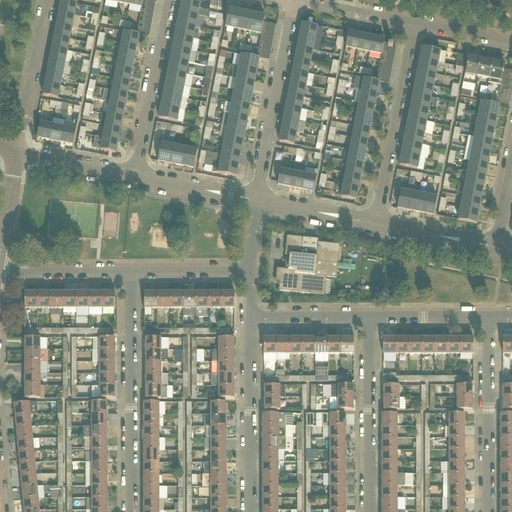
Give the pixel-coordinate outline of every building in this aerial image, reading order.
[(130,0),(130,6),(141,9),(142,9),(142,5),(143,0),(130,0)] [(208,11),(199,9),(200,4),(182,1),(180,13),(198,16),(207,19),(208,11)] [(76,5),(62,2),(59,13),(80,18),(82,6),(81,6),(76,5)] [(153,14),(154,8),(142,5),(142,9),(141,9),(141,11),(153,14)] [(241,12),(229,10),(225,28),(237,30),(241,12)] [(141,11),(141,12),(140,17),(152,20),(153,14),(141,11)] [(241,12),(237,30),(249,33),(253,14),(241,12)] [(57,25),(72,28),(78,29),(80,18),(59,13),(57,25)] [(180,13),(177,24),(195,28),(198,16),(180,13)] [(249,33),(261,35),(262,29),(263,23),(265,17),(253,14),(249,33)] [(151,26),(152,20),(140,17),(138,23),(151,26)] [(150,31),(151,26),(138,23),(137,29),(150,31)] [(276,25),(263,23),(262,29),(275,31),(276,25)] [(175,36),(193,40),(195,28),(177,24),(175,36)] [(317,27),(302,24),(300,36),(315,39),(321,40),(323,29),(317,28),(317,27)] [(55,37),(69,40),(72,28),(57,25),(55,37)] [(136,35),(138,35),(149,37),(150,31),(137,29),(136,35)] [(273,37),(275,31),(262,29),(261,35),(273,37)] [(214,32),(212,44),(218,45),(220,33),(214,32)] [(123,33),(121,44),(136,47),(138,35),(136,35),(123,33)] [(360,35),(348,33),(345,49),(357,51),(360,35)] [(273,37),(261,35),(260,41),(272,43),(273,37)] [(360,35),(357,51),(369,53),(372,38),(360,35)] [(173,48),(191,52),(193,40),(175,36),(173,48)] [(298,48),(313,51),(315,39),(300,36),(298,48)] [(52,49),(67,52),(69,40),(55,37),(52,49)] [(372,38),(369,53),(381,55),(382,52),(383,44),(384,40),(372,38)] [(435,49),(436,40),(425,39),(424,48),(435,49)] [(271,49),(272,43),(260,41),(258,47),(271,49)] [(121,44),(119,56),(134,59),(136,47),(121,44)] [(392,45),(383,44),(382,52),(394,55),(395,49),(392,48),(392,45)] [(246,46),(245,52),(257,54),(258,53),(258,49),(246,46)] [(258,47),(258,49),(258,53),(270,55),(271,49),(258,47)] [(170,60),(188,64),(194,65),(197,53),(191,52),(173,48),(170,60)] [(295,60),(310,63),(313,51),(298,48),(295,60)] [(438,63),(440,51),(422,48),(420,60),(438,63)] [(50,61),(65,64),(67,52),(52,49),(50,61)] [(220,52),(218,63),(224,65),(227,53),(220,52)] [(382,52),(381,55),(381,58),(393,61),(394,55),(382,52)] [(257,54),(256,58),(259,59),(269,61),(270,55),(258,53),(257,54)] [(210,55),(207,67),(213,68),(215,57),(210,55)] [(238,67),(257,71),(259,59),(256,58),(256,59),(241,56),(236,55),(234,66),(238,67)] [(462,68),(465,56),(458,55),(456,67),(462,68)] [(119,56),(117,68),(131,71),(134,59),(119,56)] [(480,59),(468,57),(465,75),(477,77),(480,59)] [(391,66),(393,61),(381,58),(379,64),(391,66)] [(492,61),(480,59),(477,77),(489,80),(492,61)] [(168,72),(186,75),(188,64),(170,60),(168,72)] [(293,72),(308,75),(310,63),(295,60),(293,72)] [(435,75),(438,63),(420,60),(418,72),(435,75)] [(48,73),(62,76),(65,64),(50,61),(48,73)] [(502,76),(503,70),(504,64),(492,61),(489,80),(488,84),(500,86),(501,82),(502,76)] [(378,70),(390,72),(391,66),(379,64),(378,70)] [(257,71),(238,67),(236,79),(255,83),(257,71)] [(117,68),(114,80),(129,83),(131,71),(117,68)] [(389,78),(390,72),(378,70),(377,76),(389,78)] [(166,84),(184,87),(186,75),(168,72),(166,84)] [(291,84),(306,86),(308,75),(293,72),(291,84)] [(433,87),(435,75),(418,72),(415,83),(433,87)] [(45,85),(60,87),(62,76),(48,73),(45,85)] [(376,82),(379,82),(388,84),(389,78),(377,76),(376,82)] [(501,82),(511,84),(511,77),(502,76),(501,82)] [(236,79),(234,91),(252,95),(255,83),(236,79)] [(114,80),(112,92),(127,95),(129,83),(114,80)] [(211,81),(205,80),(203,91),(209,92),(211,81)] [(363,80),(361,91),(377,94),(379,82),(376,82),(363,80)] [(413,95),(431,99),(433,87),(415,83),(413,95)] [(163,95),(181,99),(184,87),(166,84),(163,95)] [(288,95),(303,98),(306,86),(291,84),(288,95)] [(45,85),(43,96),(58,100),(60,87),(45,85)] [(511,91),(511,89),(500,87),(498,93),(511,96),(511,91)] [(252,95),(234,91),(232,103),(250,106),(252,95)] [(377,94),(361,91),(359,103),(374,106),(377,94)] [(127,95),(112,92),(110,104),(125,106),(127,95)] [(498,93),(497,99),(510,102),(511,96),(498,93)] [(179,111),(181,99),(163,95),(161,107),(179,111)] [(301,110),(303,98),(288,95),(286,107),(301,110)] [(431,99),(413,95),(411,107),(428,111),(435,112),(437,100),(431,99)] [(209,111),(215,112),(217,100),(211,99),(209,111)] [(496,105),(499,106),(509,108),(510,102),(497,99),(496,105)] [(102,114),(108,115),(122,118),(125,106),(110,104),(104,102),(102,114)] [(232,103),(229,115),(248,118),(250,106),(232,103)] [(359,103),(357,115),(372,118),(374,106),(359,103)] [(497,118),(499,106),(496,105),(496,106),(481,103),(478,114),(497,118)] [(161,107),(159,119),(177,123),(179,111),(161,107)] [(284,119),(299,122),(301,110),(286,107),(284,119)] [(411,107),(408,119),(426,122),(428,111),(411,107)] [(478,114),(476,126),(495,130),(497,118),(478,114)] [(108,115),(105,127),(120,130),(122,118),(108,115)] [(229,115),(227,127),(245,130),(248,118),(229,115)] [(357,115),(354,127),(370,130),(372,118),(357,115)] [(281,131),(296,134),(297,133),(303,134),(305,124),(298,123),(299,122),(284,119),(281,131)] [(424,134),(430,135),(432,124),(426,122),(408,119),(406,131),(424,134)] [(53,121),(52,126),(49,141),(61,143),(64,128),(65,123),(53,121)] [(332,122),(329,134),(335,135),(338,124),(332,122)] [(170,132),(171,126),(163,124),(156,123),(155,129),(162,130),(169,132),(170,132)] [(52,126),(40,124),(37,139),(49,141),(52,126)] [(476,126),(474,138),(492,142),(495,130),(476,126)] [(105,127),(103,139),(118,142),(120,130),(105,127)] [(227,127),(225,138),(243,142),(245,130),(227,127)] [(354,127),(352,139),(367,142),(370,130),(354,127)] [(61,143),(73,146),(76,131),(64,128),(61,143)] [(279,143),(280,143),(294,146),(296,134),(281,131),(279,143)] [(422,146),(424,134),(406,131),(404,143),(422,146)] [(210,137),(211,136),(204,134),(202,146),(213,148),(215,138),(210,137)] [(95,137),(93,149),(101,150),(100,151),(116,154),(118,142),(103,139),(95,137)] [(175,139),(163,137),(161,144),(158,162),(170,165),(173,147),(175,139)] [(225,138),(223,150),(241,154),(243,142),(225,138)] [(474,138),(472,150),(490,153),(492,142),(474,138)] [(352,139),(350,151),(365,154),(367,142),(352,139)] [(419,158),(422,146),(404,143),(401,154),(419,158)] [(182,167),(185,149),(173,147),(170,165),(182,167)] [(283,154),(296,156),(297,150),(284,148),(283,154)] [(182,167),(194,169),(197,151),(185,149),(182,167)] [(490,153),(472,150),(465,149),(463,161),(469,162),(488,165),(490,153)] [(214,160),(238,166),(241,154),(223,150),(222,156),(201,152),(200,158),(206,159),(214,160)] [(350,151),(348,162),(363,165),(365,154),(350,151)] [(432,161),(438,162),(444,163),(445,157),(439,155),(433,153),(432,161)] [(277,154),(274,173),(280,174),(283,155),(277,154)] [(401,154),(399,166),(423,172),(425,159),(419,158),(401,154)] [(213,167),(212,173),(236,177),(238,166),(214,160),(206,159),(200,158),(199,164),(204,165),(204,166),(213,167)] [(348,162),(345,174),(360,177),(363,165),(348,162)] [(467,174),(485,177),(488,165),(469,162),(467,174)] [(292,173),(280,171),(277,186),(289,188),(292,173)] [(457,184),(465,185),(483,189),(485,177),(467,174),(459,172),(457,184)] [(304,175),(292,173),(289,188),(301,190),(304,175)] [(345,174),(343,186),(358,189),(360,177),(345,174)] [(301,190),(313,193),(316,178),(304,175),(301,190)] [(465,185),(463,197),(481,201),(483,189),(465,185)] [(343,186),(341,198),(356,201),(358,189),(343,186)] [(413,193),(401,191),(397,209),(409,211),(413,193)] [(425,196),(413,193),(409,211),(421,214),(425,196)] [(421,214),(433,216),(437,198),(425,196),(421,214)] [(463,197),(460,209),(478,213),(481,201),(463,197)] [(460,209),(458,221),(476,224),(478,213),(460,209)] [(320,295),(324,295),(325,277),(336,278),(339,246),(335,246),(321,245),(318,245),(318,244),(317,251),(301,250),(302,239),(301,239),(298,239),(288,238),(286,255),(285,255),(285,256),(290,256),(288,270),(277,269),(277,270),(276,284),(280,284),(279,292),(310,295),(310,294),(320,295)] [(25,310),(38,310),(38,293),(25,293),(25,310)] [(38,293),(38,310),(50,310),(50,293),(38,293)] [(50,293),(50,310),(63,310),(63,293),(50,293)] [(63,293),(63,310),(76,310),(76,293),(63,293)] [(76,293),(76,310),(89,310),(89,293),(76,293)] [(89,293),(89,310),(102,310),(102,293),(89,293)] [(102,310),(115,310),(115,293),(102,293),(102,310)] [(151,316),(151,310),(157,310),(157,293),(144,293),(144,310),(144,316),(151,316)] [(157,310),(170,310),(170,293),(157,293),(157,310)] [(170,310),(183,310),(183,293),(170,293),(170,310)] [(183,310),(196,310),(196,293),(183,293),(183,310)] [(196,318),(208,318),(208,310),(209,310),(209,293),(196,293),(196,310),(196,318)] [(209,310),(222,310),(222,293),(209,293),(209,310)] [(222,310),(234,310),(235,293),(222,293),(222,310)] [(264,338),(264,355),(277,355),(277,338),(264,338)] [(290,361),(289,355),(289,338),(277,338),(277,355),(277,361),(290,361)] [(289,338),(289,355),(302,355),(302,338),(289,338)] [(302,338),(302,355),(315,355),(315,338),(302,338)] [(315,338),(315,355),(328,355),(328,338),(315,338)] [(328,338),(328,355),(341,355),(341,338),(328,338)] [(354,338),(341,338),(341,355),(354,355),(354,338)] [(396,338),(383,338),(383,363),(396,363),(396,355),(396,338)] [(396,355),(409,355),(409,338),(396,338),(396,355)] [(409,355),(422,355),(422,338),(409,338),(409,355)] [(422,355),(434,355),(434,338),(422,338),(422,355)] [(434,355),(447,355),(447,338),(434,338),(434,355)] [(447,355),(460,355),(460,338),(447,338),(447,355)] [(473,361),(473,338),(460,338),(460,355),(460,361),(473,361)] [(503,355),(511,355),(511,338),(502,338),(503,355)] [(40,339),(25,339),(25,351),(40,351),(40,339)] [(115,351),(115,339),(99,339),(99,351),(115,351)] [(145,339),(145,351),(161,351),(161,339),(145,339)] [(234,351),(234,339),(218,339),(218,351),(234,351)] [(25,363),(40,363),(40,351),(25,351),(25,363)] [(99,363),(115,363),(115,351),(99,351),(93,351),(93,363),(99,363)] [(145,363),(161,363),(167,363),(167,351),(161,351),(145,351),(145,363)] [(234,351),(218,351),(212,351),(212,363),(218,363),(234,363),(234,351)] [(25,375),(40,375),(40,363),(25,363),(25,375)] [(99,363),(99,375),(115,375),(115,363),(99,363)] [(145,375),(161,375),(161,363),(145,363),(145,375)] [(218,363),(218,375),(234,375),(234,363),(218,363)] [(315,377),(328,377),(328,368),(315,368),(315,377)] [(25,387),(41,387),(40,375),(25,375),(25,387)] [(99,375),(99,387),(115,387),(115,375),(99,375)] [(145,387),(161,387),(161,375),(145,375),(145,387)] [(234,387),(234,375),(218,375),(218,387),(234,387)] [(280,386),(264,386),(264,398),(280,398),(280,386)] [(353,398),(353,386),(332,386),(332,399),(337,399),(353,398)] [(399,386),(383,386),(383,398),(399,398),(399,386)] [(472,398),(472,386),(457,386),(457,398),(472,398)] [(511,386),(502,386),(503,398),(511,398),(511,386)] [(25,387),(25,399),(41,400),(41,387),(25,387)] [(115,387),(99,387),(99,399),(115,399),(115,387)] [(145,400),(161,400),(161,387),(145,387),(145,400)] [(234,387),(218,387),(218,399),(234,399),(234,387)] [(264,398),(264,411),(280,411),(280,398),(264,398)] [(337,411),(353,411),(353,398),(337,399),(337,411)] [(383,398),(383,411),(399,410),(399,398),(383,398)] [(457,411),(472,411),(472,398),(457,398),(457,411)] [(503,411),(511,410),(511,398),(503,398),(503,411)] [(107,415),(107,403),(91,403),(91,415),(107,415)] [(143,415),(159,415),(159,404),(143,403),(143,415)] [(210,403),(210,415),(210,416),(226,416),(226,403),(210,403)] [(30,404),(14,405),(15,417),(31,416),(30,404)] [(321,427),(329,427),(345,427),(345,415),(321,414),(321,427)] [(511,414),(500,415),(500,427),(511,426),(511,414)] [(107,415),(91,415),(91,427),(107,427),(107,415)] [(143,427),(159,427),(159,415),(143,415),(143,427)] [(210,427),(226,427),(226,416),(210,416),(210,415),(206,415),(206,427),(210,427)] [(262,415),(262,427),(285,427),(293,427),(293,415),(262,415)] [(306,427),(311,427),(314,427),(314,415),(306,415),(306,427)] [(381,415),(381,427),(397,427),(397,415),(381,415)] [(464,427),(464,415),(448,415),(448,427),(464,427)] [(31,416),(15,417),(16,429),(32,428),(31,416)] [(500,439),(511,438),(511,426),(500,427),(500,439)] [(107,427),(91,427),(91,439),(107,439),(107,427)] [(143,427),(143,440),(159,440),(159,427),(143,427)] [(226,427),(210,427),(210,439),(226,439),(226,427)] [(262,439),(285,439),(285,427),(262,427),(262,439)] [(329,427),(329,439),(345,439),(345,427),(329,427)] [(381,427),(381,439),(397,439),(397,427),(381,427)] [(464,427),(448,427),(448,439),(464,439),(464,427)] [(33,440),(32,428),(16,429),(17,441),(33,440)] [(500,451),(511,450),(511,438),(500,439),(500,451)] [(107,439),(91,439),(91,451),(107,451),(107,439)] [(226,439),(210,439),(205,439),(205,452),(226,452),(226,439)] [(285,439),(262,439),(262,451),(278,451),(285,451),(285,439)] [(329,439),(329,451),(345,451),(345,439),(329,439)] [(381,451),(397,451),(397,439),(381,439),(381,451)] [(425,439),(425,451),(430,451),(434,451),(434,439),(430,439),(425,439)] [(464,439),(448,439),(448,451),(464,451),(464,439)] [(18,453),(34,452),(34,449),(33,440),(17,441),(18,453)] [(143,440),(143,452),(159,452),(159,440),(143,440)] [(500,463),(511,462),(511,450),(500,451),(500,463)] [(107,463),(107,451),(91,451),(91,463),(107,463)] [(262,451),(262,463),(278,463),(278,451),(262,451)] [(306,451),(306,461),(319,461),(319,451),(311,451),(306,451)] [(329,451),(329,463),(345,463),(345,451),(329,451)] [(381,463),(397,463),(397,451),(381,451),(381,463)] [(464,451),(448,451),(448,463),(464,463),(464,451)] [(19,465),(35,464),(34,452),(18,453),(19,465)] [(143,463),(159,463),(159,452),(143,452),(143,463)] [(204,463),(204,464),(226,464),(226,452),(205,452),(204,452),(204,463)] [(500,475),(511,474),(511,462),(500,463),(500,475)] [(107,463),(91,463),(86,463),(86,475),(91,475),(107,475),(107,463)] [(159,475),(159,464),(159,463),(143,463),(143,475),(159,475)] [(262,475),(278,475),(278,463),(262,463),(262,475)] [(329,463),(329,475),(345,475),(345,463),(329,463)] [(381,475),(397,475),(397,463),(381,463),(381,475)] [(464,463),(448,463),(448,475),(464,475),(464,463)] [(21,477),(36,476),(35,464),(19,465),(21,477)] [(204,475),(210,475),(210,476),(226,476),(226,464),(204,464),(204,475)] [(500,487),(511,486),(511,474),(500,475),(500,487)] [(107,487),(107,475),(91,475),(86,475),(86,487),(91,487),(107,487)] [(143,487),(159,487),(159,475),(143,475),(143,487)] [(262,487),(278,487),(278,475),(262,475),(262,487)] [(329,475),(330,487),(345,487),(345,475),(329,475)] [(381,487),(397,487),(405,487),(405,475),(397,475),(381,475),(381,487)] [(464,475),(448,475),(448,487),(464,487),(464,475)] [(22,489),(38,488),(36,476),(21,477),(22,489)] [(226,488),(226,476),(210,476),(202,476),(202,488),(210,488),(226,488)] [(500,499),(511,499),(511,486),(500,487),(500,499)] [(91,487),(91,499),(107,499),(107,487),(91,487)] [(143,500),(164,499),(165,499),(165,488),(159,487),(143,487),(143,500)] [(262,499),(278,499),(278,487),(262,487),(262,499)] [(330,487),(330,499),(345,499),(345,487),(330,487)] [(381,499),(397,499),(397,487),(381,487),(381,499)] [(464,487),(448,487),(448,499),(464,499),(464,487)] [(23,501),(39,500),(38,488),(22,489),(23,501)] [(226,488),(210,488),(210,500),(226,500),(226,488)] [(107,499),(91,499),(87,499),(87,511),(91,511),(107,511),(107,499)] [(164,511),(164,499),(143,500),(143,511),(159,511),(164,511)] [(278,511),(278,499),(262,499),(262,511),(278,511)] [(345,499),(330,499),(330,511),(346,511),(345,499)] [(397,511),(397,499),(381,499),(381,511),(397,511)] [(464,499),(448,499),(448,511),(465,511),(464,499)] [(511,511),(511,499),(500,499),(500,511),(511,511)] [(33,511),(40,511),(39,500),(23,501),(23,511),(33,511)] [(178,511),(183,511),(183,500),(178,500),(178,504),(174,504),(175,511),(178,511)] [(226,500),(210,500),(211,511),(226,511),(226,500)]
